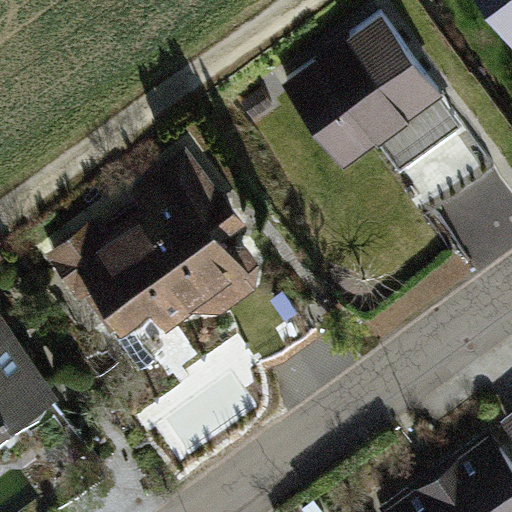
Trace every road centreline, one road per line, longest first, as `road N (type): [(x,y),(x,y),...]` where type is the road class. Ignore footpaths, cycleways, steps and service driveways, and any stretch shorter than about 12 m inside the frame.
road 1 (track): [(0,225),(302,0)]
road 2 (residential): [(217,511),(511,290)]
